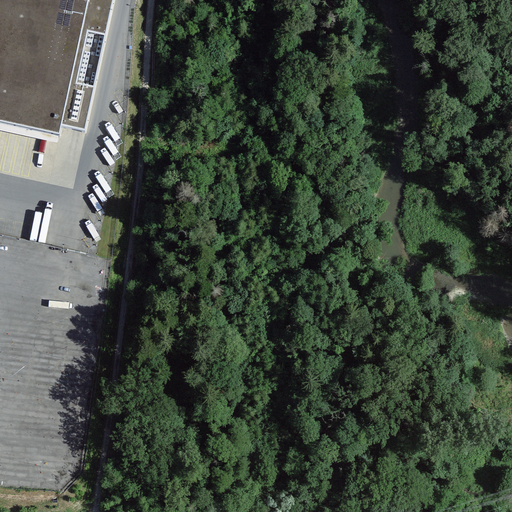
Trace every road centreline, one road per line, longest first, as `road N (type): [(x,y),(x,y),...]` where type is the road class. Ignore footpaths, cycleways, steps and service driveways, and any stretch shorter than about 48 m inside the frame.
road 1 (track): [(95,511),(134,227),(151,0)]
road 2 (unknown): [(0,184),(42,182),(80,154),(113,56),(121,0)]
